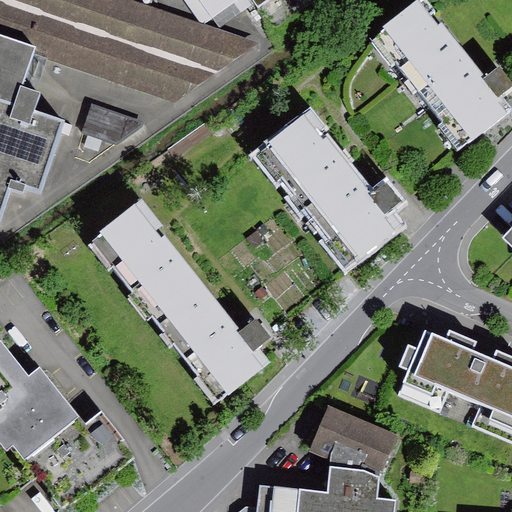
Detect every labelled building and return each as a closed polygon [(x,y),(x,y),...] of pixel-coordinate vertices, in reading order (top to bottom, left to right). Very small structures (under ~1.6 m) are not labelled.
[(121,0),(0,0),(0,40),(36,52),(183,102),(259,46),(121,0)] [(186,0),(204,24),(241,0),(186,0)] [(250,0),(258,10),(271,0),(250,0)] [(482,84),(420,7),(365,50),(455,162),(511,117),(497,100),(511,88),(511,85),(499,69),(482,84)] [(0,40),(0,101),(36,114),(41,99),(22,93),(36,52),(0,40)] [(0,101),(0,216),(10,187),(42,197),(66,124),(36,114),(0,101)] [(92,105),(84,134),(117,146),(141,129),(142,124),(92,105)] [(368,199),(306,121),(261,157),(353,271),(397,235),(382,217),(399,203),(385,186),(368,199)] [(240,333),(137,207),(86,249),(217,411),(269,369),(256,353),(272,340),(256,320),(240,333)] [(511,226),(503,236),(511,243),(511,226)] [(397,398),(511,444),(511,371),(427,336),(397,398)] [(0,453),(3,457),(9,452),(22,468),(77,424),(38,375),(26,384),(0,351),(0,453)] [(379,482),(397,441),(326,411),(308,452),(379,482)] [(56,511),(62,511),(130,458),(98,418),(83,431),(77,424),(22,468),(56,511)] [(324,498),(257,491),(254,509),(245,511),(395,511),(396,507),(377,505),(376,485),(363,478),(325,476),(324,498)]
